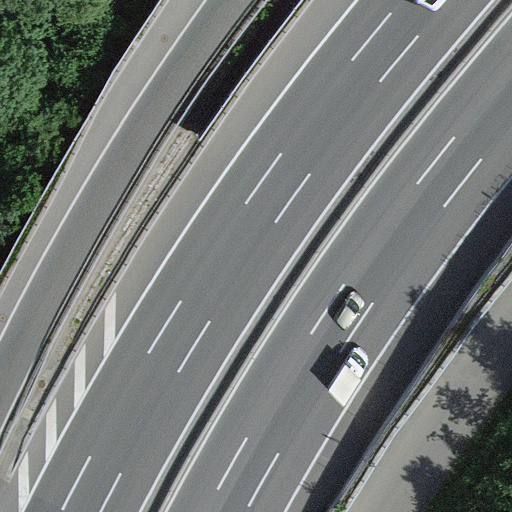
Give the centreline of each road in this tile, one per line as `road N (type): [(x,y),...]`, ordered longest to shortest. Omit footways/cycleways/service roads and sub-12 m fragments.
road 1 (motorway): [(426,0),(299,162),(137,416),(87,511)]
road 2 (motorway): [(227,511),(344,314),(511,97)]
road 3 (motorway): [(233,0),(152,113),(58,271),(0,390)]
